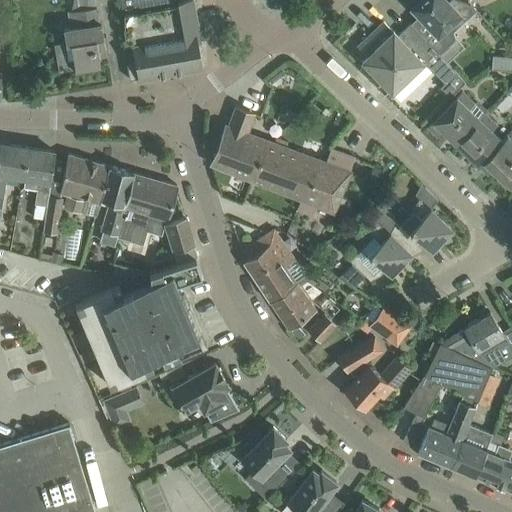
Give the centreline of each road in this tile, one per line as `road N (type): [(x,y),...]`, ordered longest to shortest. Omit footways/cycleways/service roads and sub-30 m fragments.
road 1 (residential): [(498,511),(393,466),(320,411),(267,351),(233,291),(177,123)]
road 2 (residential): [(509,246),(325,68),(281,41)]
road 3 (residential): [(0,121),(177,123)]
road 4 (residential): [(177,123),(281,41)]
